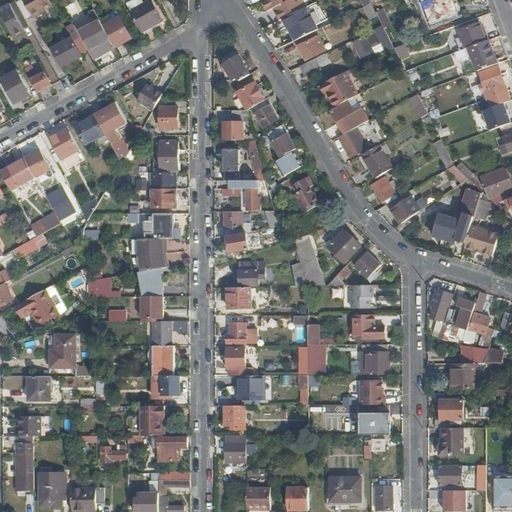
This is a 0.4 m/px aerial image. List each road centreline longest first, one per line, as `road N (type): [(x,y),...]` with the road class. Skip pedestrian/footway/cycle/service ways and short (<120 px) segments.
road 1 (residential): [(200,30),(203,511)]
road 2 (residential): [(415,257),(353,200),(245,23),(219,0)]
road 3 (residential): [(415,511),(415,257)]
road 4 (residential): [(0,140),(200,30)]
